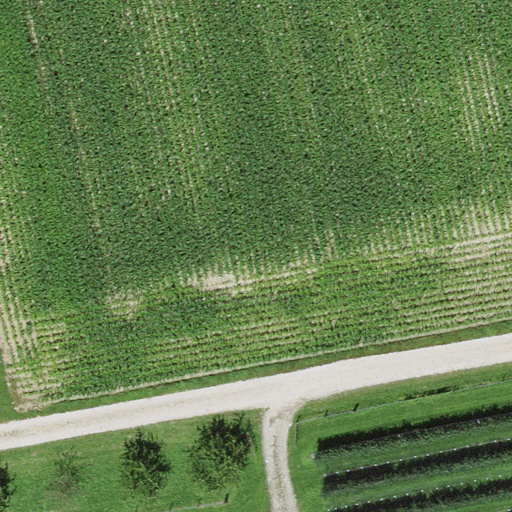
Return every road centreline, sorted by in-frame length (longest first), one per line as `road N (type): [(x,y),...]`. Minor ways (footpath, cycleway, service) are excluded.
road 1 (track): [(0,431),(511,342)]
road 2 (track): [(262,388),(287,511)]
